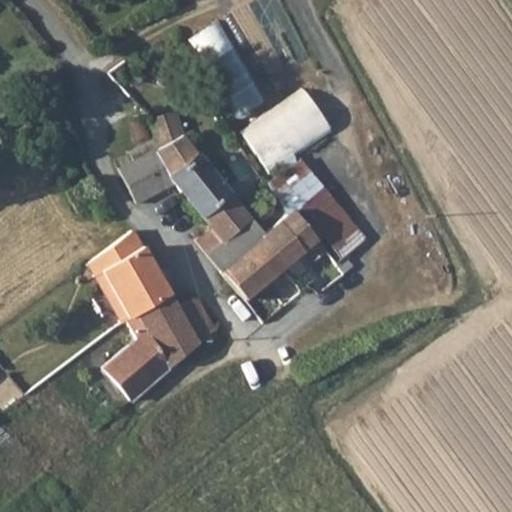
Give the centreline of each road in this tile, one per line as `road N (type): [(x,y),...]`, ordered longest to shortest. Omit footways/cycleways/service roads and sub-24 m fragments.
road 1 (residential): [(25,0),(80,66),(104,175),(126,214),(142,220),(220,314)]
road 2 (track): [(339,92),(380,217)]
